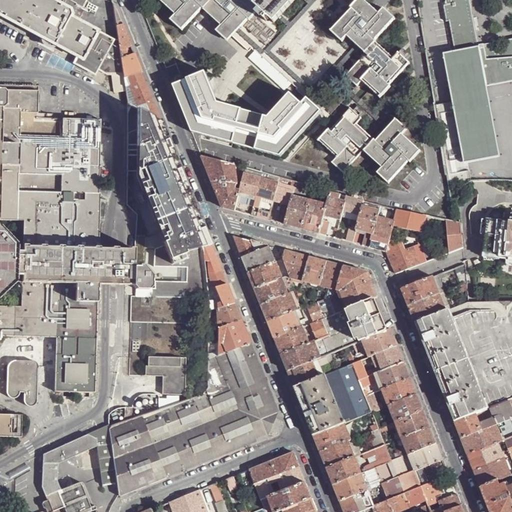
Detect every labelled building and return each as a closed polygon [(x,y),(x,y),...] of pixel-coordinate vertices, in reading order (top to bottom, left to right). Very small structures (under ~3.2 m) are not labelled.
[(0,0),(0,17),(42,40),(43,42),(44,44),(45,46),(46,47),(48,48),(51,48),(53,47),(55,47),(77,59),(74,65),(95,76),(98,70),(108,73),(111,73),(114,91),(125,90),(121,58),(120,55),(119,44),(70,18),(71,15),(77,5),(82,8),(86,0),(0,0)] [(216,32),(227,41),(232,36),(248,19),(249,21),(256,13),(259,10),(255,6),(248,0),(215,0),(214,0),(159,0),(176,16),(172,21),(182,31),(202,9),(221,26),(216,32)] [(260,0),(255,6),(259,10),(266,16),(269,19),(274,24),(279,19),(281,16),(295,0),(260,0)] [(279,19),(288,27),(262,55),(265,58),(268,54),(312,94),(327,108),(332,112),(348,95),(345,92),(332,107),(314,91),(311,89),(270,52),(316,0),(344,0),(349,4),(331,23),(336,28),(352,10),(351,9),(358,0),(311,0),(311,1),(309,0),(303,0),(308,4),(290,24),(281,16),(279,19)] [(379,15),(362,0),(358,0),(351,9),(352,10),(336,28),(332,32),(343,42),(348,37),(356,45),(359,48),(367,55),(347,77),(358,87),(363,81),(381,98),(391,87),(389,86),(409,64),(404,59),(401,56),(398,54),(393,59),(374,42),(394,19),(383,9),(379,15)] [(511,0),(446,0),(447,6),(444,6),(448,22),(451,22),(456,52),(481,47),(472,0),(474,0),(511,0)] [(130,47),(113,3),(119,44),(120,55),(128,53),(126,48),(130,47)] [(266,16),(259,10),(256,13),(263,19),(266,16)] [(252,49),(258,55),(281,30),(274,24),(269,19),(266,22),(263,19),(256,13),(249,21),(248,19),(232,36),(234,35),(238,38),(243,33),(256,44),(252,49)] [(236,40),(249,52),(252,49),(256,44),(243,33),(238,38),(236,40)] [(456,52),(445,54),(454,100),(435,104),(448,181),(474,181),(471,164),(502,158),(488,87),(488,83),(511,78),(511,40),(481,47),(456,52)] [(348,95),(377,121),(366,133),(369,136),(389,114),(386,112),(380,119),(333,76),(359,48),(356,45),(336,67),(333,64),(311,89),(314,91),(328,76),(345,92),(348,95)] [(160,119),(135,57),(124,59),(123,57),(121,58),(125,90),(127,102),(128,103),(138,108),(160,119)] [(172,81),(192,132),(281,156),(327,108),(312,94),(306,101),(298,92),(271,122),(215,104),(200,70),(172,81)] [(511,82),(511,78),(488,83),(488,87),(511,82)] [(0,436),(11,437),(12,415),(0,414),(0,336),(17,337),(17,361),(15,361),(12,362),(11,363),(9,365),(8,367),(8,369),(7,393),(7,395),(8,396),(9,398),(10,399),(12,399),(14,400),(15,400),(17,399),(18,398),(19,397),(20,395),(20,393),(24,393),(24,400),(24,403),(25,404),(26,405),(27,407),(29,408),(31,408),(32,407),(34,407),(35,406),(36,405),(37,403),(37,401),(37,371),(38,371),(38,367),(43,367),(43,368),(56,368),(56,386),(55,386),(55,391),(77,392),(94,392),(95,374),(95,344),(96,344),(96,320),(97,320),(98,285),(107,284),(133,286),(133,288),(136,291),(149,291),(152,288),(152,275),(145,267),(139,266),(139,270),(134,269),(134,250),(108,250),(108,249),(99,249),(99,221),(100,221),(100,194),(99,194),(99,181),(101,120),(38,118),(39,86),(0,85),(0,436)] [(160,119),(138,108),(137,177),(159,249),(151,258),(154,275),(187,276),(187,290),(155,289),(155,296),(187,298),(207,297),(202,247),(210,245),(204,230),(203,228),(160,119)] [(407,130),(396,120),(376,142),(369,136),(366,133),(357,125),(362,119),(359,116),(356,114),(351,110),(331,132),(329,131),(319,141),(338,158),(333,163),(344,173),(364,151),(383,168),(378,173),(389,183),(409,161),(411,163),(421,152),(402,135),(407,130)] [(202,156),(212,182),(237,184),(235,167),(235,166),(202,156)] [(244,174),(261,179),(263,173),(245,169),(244,174)] [(280,178),(263,173),(261,179),(278,184),(278,183),(280,178)] [(261,179),(244,174),(242,184),(240,191),(240,193),(257,198),(261,179)] [(261,179),(257,198),(258,198),(273,202),(278,184),(261,179)] [(222,208),(235,211),(239,196),(240,193),(240,191),(235,189),(237,184),(212,182),(220,202),(222,208)] [(273,202),(290,206),(293,196),(294,192),(295,187),(278,183),(278,184),(273,202)] [(326,205),(324,216),(340,220),(341,217),(343,211),(345,203),(340,201),(341,195),(330,192),(328,200),(326,205)] [(240,193),(239,196),(256,202),(257,198),(240,193)] [(285,225),(302,229),(310,200),(293,196),(290,206),(289,209),(285,225)] [(345,203),(343,211),(360,216),(362,206),(363,201),(357,200),(353,199),(346,197),(345,203)] [(310,200),(302,229),(319,234),(323,220),(324,216),(326,205),(324,204),(310,200)] [(260,218),(269,220),(270,217),(272,208),(266,206),(263,207),(261,215),(260,218)] [(358,222),(356,230),(362,232),(366,233),(373,234),(377,217),(379,210),(362,206),(360,216),(358,222)] [(277,223),(285,225),(289,209),(281,207),(277,223)] [(394,221),(393,226),(421,233),(426,216),(397,209),(394,221)] [(343,211),(341,217),(358,222),(360,216),(343,211)] [(386,252),(387,252),(390,240),(391,236),(393,226),(394,221),(377,217),(373,234),(371,243),(370,248),(386,252)] [(511,219),(510,219),(510,224),(503,223),(503,222),(487,220),(483,253),(499,254),(498,258),(511,259),(511,219)] [(323,220),(319,234),(326,236),(330,222),(323,220)] [(446,221),(449,252),(462,247),(462,245),(460,224),(446,221)] [(347,242),(353,243),(355,236),(356,230),(350,229),(347,242)] [(373,234),(366,233),(363,246),(367,247),(368,243),(371,243),(373,234)] [(391,236),(390,240),(402,243),(404,244),(405,239),(391,236)] [(234,237),(242,258),(270,247),(235,237),(234,237)] [(386,252),(389,257),(405,250),(402,243),(390,240),(387,252),(386,252)] [(233,304),(210,245),(202,247),(207,297),(208,312),(215,310),(233,304)] [(389,257),(395,273),(426,261),(419,245),(405,250),(389,257)] [(242,258),(249,274),(276,262),(272,251),(270,247),(242,258)] [(286,251),(279,249),(279,253),(272,251),(276,262),(284,259),(286,251)] [(310,257),(286,251),(284,259),(290,276),(291,278),(301,281),(303,282),(310,257)] [(310,257),(303,282),(320,286),(327,262),(310,257)] [(249,274),(255,290),(282,279),(283,278),(276,262),(249,274)] [(327,262),(320,286),(330,289),(337,291),(338,287),(344,267),(327,262)] [(463,284),(466,283),(465,281),(464,265),(457,268),(463,284)] [(338,287),(347,309),(349,308),(374,299),(378,297),(372,283),(369,273),(344,267),(338,287)] [(439,294),(445,292),(440,278),(439,279),(437,276),(433,277),(439,294)] [(403,293),(408,306),(439,294),(433,277),(402,290),(403,293)] [(255,290),(262,306),(288,295),(282,279),(255,290)] [(302,284),(302,286),(319,291),(320,286),(303,282),(302,284)] [(327,299),(319,302),(325,318),(346,310),(347,309),(338,287),(337,291),(336,295),(327,299)] [(337,291),(330,289),(327,299),(336,295),(337,291)] [(262,306),(268,322),(293,312),(298,311),(291,294),(288,295),(262,306)] [(408,306),(415,322),(445,310),(439,294),(408,306)] [(162,386),(162,394),(184,395),(187,299),(131,298),(129,376),(145,376),(145,366),(148,366),(148,370),(173,371),(172,386),(162,386)] [(363,341),(387,332),(385,327),(380,315),(377,307),(374,299),(349,308),(356,325),(362,341),(363,341)] [(511,300),(467,302),(465,303),(449,309),(463,343),(491,408),(510,400),(511,399),(511,300)] [(308,307),(314,323),(322,319),(325,318),(319,302),(316,303),(308,307)] [(240,320),(233,304),(215,310),(215,323),(219,322),(221,328),(240,320)] [(347,309),(346,310),(351,324),(349,325),(355,340),(359,339),(360,342),(361,342),(362,341),(356,325),(349,308),(347,309)] [(476,414),(491,408),(463,343),(449,309),(445,310),(415,322),(429,357),(435,372),(439,384),(448,406),(455,422),(476,414)] [(352,345),(360,342),(359,339),(355,340),(349,325),(351,324),(346,310),(325,318),(322,319),(329,336),(322,339),(323,341),(326,349),(328,355),(329,354),(341,350),(344,348),(352,345)] [(268,322),(275,339),(300,329),(293,312),(268,322)] [(311,324),(318,340),(319,340),(322,339),(329,336),(322,319),(314,323),(311,324)] [(249,342),(240,320),(221,328),(216,329),(217,345),(221,343),(225,352),(242,345),(249,342)] [(275,339),(281,355),(309,344),(303,328),(300,329),(275,339)] [(394,336),(391,330),(387,332),(363,341),(369,357),(372,356),(398,346),(394,336)] [(281,355),(288,371),(318,359),(321,358),(319,352),(314,341),(309,344),(281,355)] [(253,352),(249,342),(242,345),(225,352),(211,358),(215,366),(246,354),(253,352)] [(400,352),(398,346),(372,356),(378,373),(404,363),(400,352)] [(326,349),(319,352),(321,358),(325,356),(328,355),(326,349)] [(266,437),(277,412),(253,352),(246,354),(215,366),(211,358),(207,359),(207,386),(201,393),(196,396),(133,418),(122,421),(113,424),(110,426),(110,429),(117,483),(118,496),(266,437)] [(321,358),(318,359),(320,366),(328,363),(325,356),(321,358)] [(288,371),(294,387),(324,376),(320,366),(318,359),(288,371)] [(364,379),(367,377),(361,360),(355,363),(353,364),(359,380),(364,379)] [(379,382),(383,390),(410,379),(406,369),(404,363),(378,373),(376,374),(379,382)] [(351,364),(325,375),(345,424),(370,414),(372,413),(366,397),(359,380),(353,364),(351,364)] [(145,366),(145,376),(162,377),(162,386),(172,386),(173,371),(148,370),(148,366),(145,366)] [(364,379),(367,387),(379,382),(376,374),(374,375),(371,376),(367,377),(364,379)] [(344,424),(345,424),(325,375),(324,376),(294,387),(301,404),(304,412),(311,409),(313,414),(306,417),(314,436),(344,424)] [(359,380),(366,397),(370,395),(367,387),(364,379),(359,380)] [(389,406),(417,395),(413,385),(410,379),(383,390),(389,406)] [(372,413),(381,409),(374,394),(370,395),(366,397),(372,413)] [(389,406),(396,422),(423,411),(419,401),(417,395),(389,406)] [(511,418),(511,405),(510,400),(491,408),(494,418),(495,418),(497,424),(507,420),(511,418)] [(122,421),(133,418),(132,408),(125,408),(125,415),(122,421)] [(494,418),(491,408),(476,414),(480,423),(494,418)] [(426,417),(423,411),(396,422),(402,438),(430,427),(426,417)] [(459,432),(461,439),(496,425),(497,424),(495,418),(494,418),(480,423),(476,414),(455,422),(459,432)] [(22,415),(12,415),(11,437),(22,437),(22,415)] [(496,425),(503,441),(505,440),(511,437),(511,431),(507,420),(497,424),(496,425)] [(378,428),(380,433),(392,430),(396,440),(402,438),(396,422),(392,424),(378,428)] [(109,424),(87,434),(93,436),(96,439),(97,443),(103,484),(117,483),(110,429),(109,424)] [(314,436),(320,452),(348,441),(351,440),(344,424),(314,436)] [(465,448),(468,455),(498,443),(503,441),(496,425),(461,439),(465,448)] [(432,433),(430,427),(402,438),(408,454),(436,443),(432,433)] [(374,434),(380,447),(385,445),(380,433),(378,428),(372,431),(371,432),(372,435),(374,434)] [(42,487),(46,496),(60,490),(57,482),(58,464),(96,447),(97,443),(96,439),(93,436),(87,434),(43,454),(42,487)] [(374,434),(372,435),(374,438),(370,440),(374,449),(380,447),(374,434)] [(355,457),(360,455),(354,439),(351,440),(348,441),(355,457)] [(498,443),(502,452),(509,449),(505,440),(503,441),(498,443)] [(327,468),(355,457),(348,441),(320,452),(327,468)] [(396,459),(402,457),(401,452),(395,454),(391,443),(385,445),(390,457),(394,455),(396,459)] [(439,450),(436,443),(408,454),(415,471),(419,470),(422,468),(423,467),(430,465),(443,459),(439,450)] [(471,464),(474,471),(504,459),(502,452),(498,443),(468,455),(471,464)] [(376,455),(381,466),(391,461),(390,457),(385,445),(380,447),(374,449),(363,454),(365,459),(370,457),(376,455)] [(509,449),(502,452),(504,459),(511,456),(509,449)] [(294,453),(271,462),(276,475),(282,473),(299,466),(294,453)] [(367,471),(375,468),(376,467),(381,466),(376,455),(370,457),(373,464),(366,467),(366,468),(367,471)] [(334,485),(361,473),(355,457),(327,468),(334,485)] [(398,478),(409,473),(403,459),(402,457),(396,459),(391,461),(398,478)] [(445,465),(443,459),(430,465),(434,474),(447,469),(445,465)] [(478,480),(481,487),(498,480),(503,478),(511,475),(505,462),(504,459),(474,471),(478,480)] [(377,470),(383,484),(398,478),(391,461),(381,466),(376,467),(377,470)] [(271,462),(250,470),(255,484),(268,479),(276,475),(271,462)] [(306,483),(299,466),(282,473),(283,478),(288,490),(306,483)] [(364,472),(365,476),(377,470),(376,467),(375,468),(367,471),(364,472)] [(422,468),(419,470),(415,471),(421,486),(429,483),(423,467),(422,468)] [(250,470),(239,475),(246,490),(256,486),(255,484),(250,470)] [(377,470),(365,476),(366,478),(372,476),(376,486),(383,484),(377,470)] [(420,487),(421,486),(415,471),(409,473),(398,478),(404,493),(420,487)] [(268,479),(270,483),(283,478),(282,473),(276,475),(268,479)] [(334,485),(340,501),(368,490),(361,473),(334,485)] [(503,478),(505,483),(507,482),(511,480),(511,474),(511,475),(503,478)] [(383,484),(389,499),(404,493),(398,478),(383,484)] [(256,486),(262,500),(268,497),(274,495),(270,483),(268,479),(255,484),(256,486)] [(440,502),(443,500),(440,492),(435,480),(429,483),(421,486),(420,487),(426,501),(428,505),(429,506),(438,502),(440,502)] [(511,511),(511,501),(507,488),(506,486),(505,483),(500,485),(498,480),(481,487),(490,511),(511,511)] [(60,490),(46,496),(47,500),(49,500),(53,511),(49,511),(89,511),(96,509),(97,509),(95,505),(91,507),(81,482),(60,490)] [(225,501),(217,483),(210,487),(217,504),(225,501)] [(312,499),(306,483),(288,490),(274,495),(268,497),(271,503),(273,511),(278,511),(279,511),(284,510),(312,499)] [(443,500),(457,494),(453,486),(440,492),(443,500)] [(404,493),(410,508),(426,501),(420,487),(404,493)] [(209,511),(201,490),(170,502),(172,511),(209,511)] [(340,501),(344,511),(358,511),(363,510),(372,506),(374,505),(368,490),(340,501)] [(387,500),(392,511),(399,511),(410,508),(404,493),(389,499),(387,500)] [(459,501),(457,494),(443,500),(440,502),(441,505),(440,505),(430,510),(430,511),(446,511),(461,506),(459,501)] [(317,511),(312,499),(284,510),(284,511),(317,511)] [(49,500),(47,500),(43,502),(42,504),(43,508),(46,509),(47,511),(49,511),(53,511),(49,500)] [(372,506),(374,511),(392,511),(387,500),(384,501),(381,503),(377,504),(374,505),(372,506)] [(217,511),(228,511),(229,511),(225,501),(217,504),(214,505),(217,511)]
